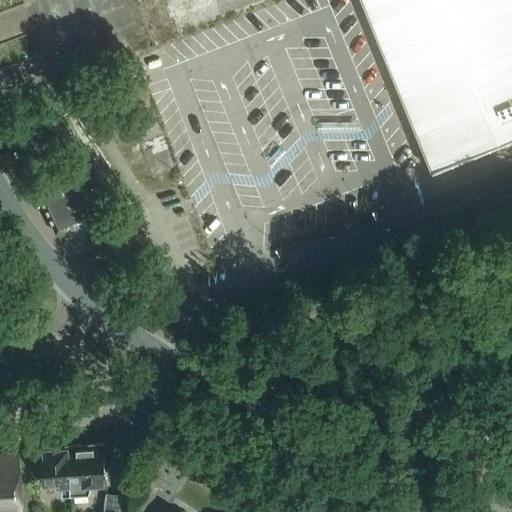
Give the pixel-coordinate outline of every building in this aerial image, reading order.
[(511,0),(365,0),(406,99),(434,169),(506,140),(511,137),(511,0)] [(78,167),(36,187),(57,231),(71,225),(73,229),(80,225),(79,221),(99,212),(78,167)] [(101,183),(90,188),(100,208),(110,203),(101,183)] [(75,482),(76,493),(89,492),(93,481),(107,480),(105,443),(68,445),(69,471),(74,470),(75,478),(70,478),(70,482),(75,482)] [(69,471),(68,445),(42,447),(45,484),(62,483),(63,494),(76,493),(75,482),(70,482),(70,478),(75,478),(74,470),(69,471)] [(24,511),(22,486),(20,450),(4,451),(3,449),(0,449),(0,511),(24,511)] [(108,492),(104,511),(117,511),(120,493),(108,492)]
